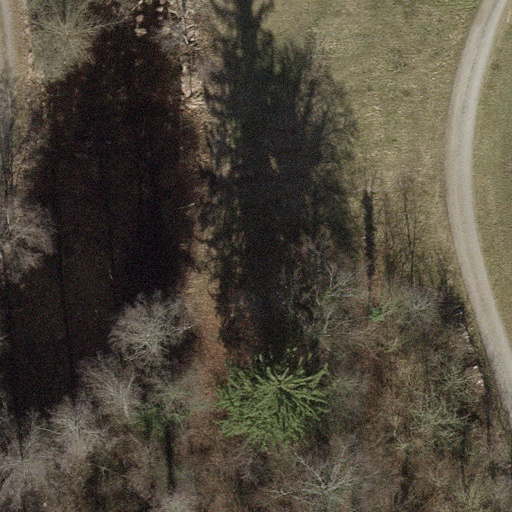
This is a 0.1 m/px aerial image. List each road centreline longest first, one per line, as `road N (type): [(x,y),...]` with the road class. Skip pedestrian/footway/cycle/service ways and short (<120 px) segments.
road 1 (residential): [(505,0),(456,112),(481,290),(511,390)]
road 2 (track): [(0,183),(7,169),(0,45)]
